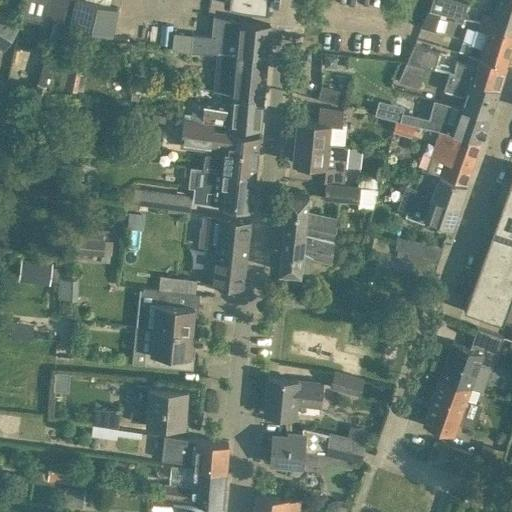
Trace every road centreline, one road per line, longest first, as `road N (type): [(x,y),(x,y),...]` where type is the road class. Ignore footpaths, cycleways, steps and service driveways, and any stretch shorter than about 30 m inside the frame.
road 1 (residential): [(239,511),(244,430),(234,410),(244,313),(258,297),(290,0)]
road 2 (residential): [(388,442),(511,106)]
